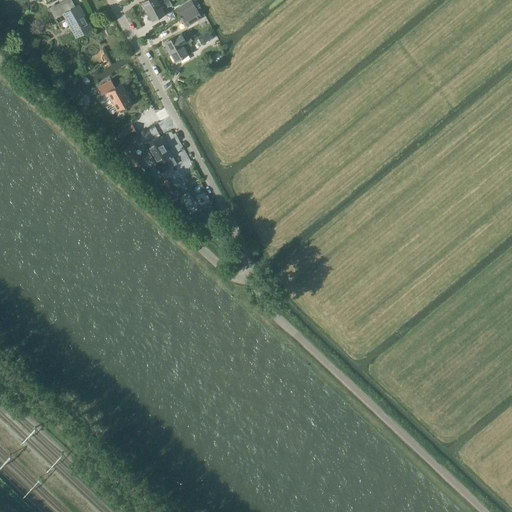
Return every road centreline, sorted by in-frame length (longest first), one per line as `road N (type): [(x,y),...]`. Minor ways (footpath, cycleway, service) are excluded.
road 1 (unclassified): [(255,276),(234,274),(0,56)]
road 2 (unclassified): [(491,511),(261,298),(255,276)]
road 3 (unclassified): [(255,276),(244,242),(109,0)]
road 4 (unclassified): [(153,511),(0,367)]
